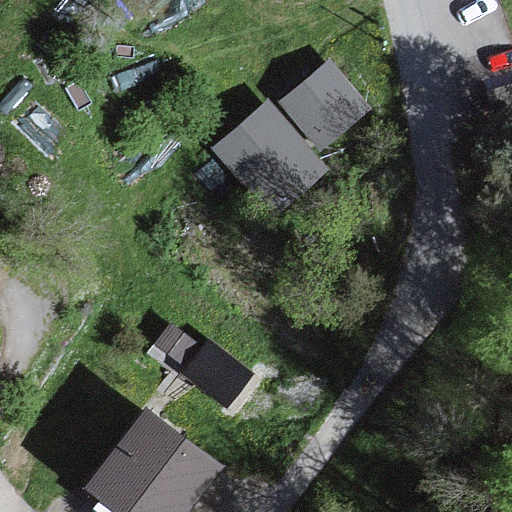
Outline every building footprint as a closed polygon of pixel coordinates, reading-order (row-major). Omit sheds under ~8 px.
[(371,103),(332,58),(284,100),(324,145),(371,103)] [(326,164),(272,100),(219,145),(273,209),(326,164)] [(0,320),(8,307),(0,303),(0,320)] [(252,370),(211,339),(186,371),(227,402),(252,370)] [(93,482),(130,511),(184,511),(223,463),(152,407),(93,482)]
